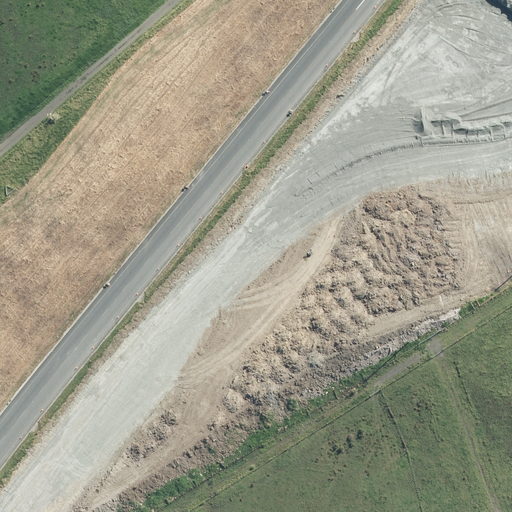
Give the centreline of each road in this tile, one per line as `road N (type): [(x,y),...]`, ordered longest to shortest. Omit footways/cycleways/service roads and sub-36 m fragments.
road 1 (trunk): [(363,0),(0,445)]
road 2 (unclassified): [(0,434),(336,0)]
road 3 (track): [(495,511),(436,346),(392,278),(390,252),(461,174),(511,71)]
road 4 (track): [(177,511),(511,295)]
road 5 (trunk): [(86,286),(326,0)]
road 6 (trunk): [(86,286),(121,224),(210,116),(220,63),(191,19)]
road 7 (trunk): [(0,399),(86,286)]
road 8 (track): [(0,136),(20,71),(7,0)]
road 9 (trunk): [(191,19),(254,37),(278,29),(312,0)]
